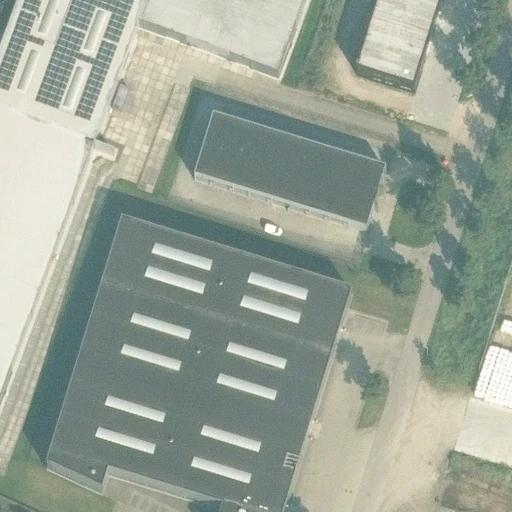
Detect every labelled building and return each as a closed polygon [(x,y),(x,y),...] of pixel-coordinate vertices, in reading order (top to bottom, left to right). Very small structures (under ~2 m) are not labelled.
[(19,0),(0,54),(0,406),(139,29),(278,81),(308,0),(19,0)] [(380,0),(357,78),(412,95),(440,0),(380,0)] [(125,79),(142,85),(151,61),(135,55),(125,79)] [(136,122),(148,93),(127,85),(115,113),(136,122)] [(386,172),(213,119),(194,181),(367,234),(386,172)] [(285,511),(352,295),(122,224),(46,471),(103,496),(109,477),(220,511),(285,511)]
